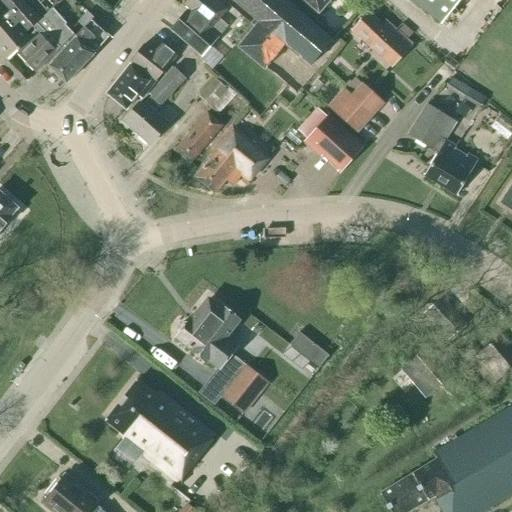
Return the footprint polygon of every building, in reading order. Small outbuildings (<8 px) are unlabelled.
[(0,0),(0,50),(8,60),(16,53),(30,41),(25,34),(39,21),(21,0),(0,0)] [(188,0),(184,5),(188,9),(187,11),(170,30),(201,57),(209,47),(217,38),(217,37),(218,35),(219,36),(227,26),(218,19),(226,10),(214,0),(188,0)] [(311,65),(331,41),(282,0),(231,0),(254,19),(250,24),(254,27),(237,47),(284,85),(284,84),(296,94),(317,70),(311,65)] [(302,0),(305,2),(302,5),(315,17),(329,0),(302,0)] [(409,0),(440,23),(458,0),(409,0)] [(39,21),(25,34),(30,41),(16,53),(34,72),(46,61),(73,34),(63,24),(65,22),(52,8),(39,21)] [(351,30),(386,62),(406,40),(384,20),(381,24),(367,12),(351,30)] [(48,67),(65,84),(108,37),(91,21),(75,36),(73,34),(46,61),(49,65),(48,67)] [(130,61),(144,72),(155,81),(175,56),(160,44),(153,53),(143,45),(130,61)] [(169,51),(175,56),(182,49),(176,44),(169,51)] [(106,94),(125,110),(136,96),(141,100),(155,81),(144,72),(141,76),(129,65),(106,94)] [(153,112),(184,79),(173,68),(149,94),(151,96),(142,107),(138,103),(122,121),(149,145),(168,125),(153,112)] [(479,108),(485,98),(451,77),(445,87),(479,108)] [(198,97),(211,108),(227,91),(214,79),(198,97)] [(351,96),(344,89),(328,107),(356,133),(383,103),(362,84),(351,96)] [(427,104),(408,135),(432,150),(433,148),(438,152),(424,175),(456,196),(478,161),(467,154),(465,157),(453,150),(456,146),(440,137),(451,119),(427,104)] [(174,150),(189,164),(222,126),(206,112),(174,150)] [(303,141),(339,174),(364,146),(328,114),(303,141)] [(248,182),(268,156),(231,126),(213,148),(216,151),(194,177),(214,194),(225,181),(232,186),(240,176),(248,182)] [(499,203),(511,212),(511,183),(499,203)] [(4,224),(17,209),(0,193),(0,229),(5,224),(4,224)] [(434,297),(419,311),(446,340),(461,326),(434,297)] [(223,337),(237,320),(222,309),(221,310),(208,300),(190,322),(182,323),(176,330),(177,338),(205,361),(206,359),(218,368),(235,347),(223,337)] [(299,332),(289,344),(319,368),(329,355),(299,332)] [(476,357),(498,384),(511,373),(511,357),(509,354),(511,351),(511,348),(498,332),(473,352),(467,344),(457,353),(466,364),(476,357)] [(220,398),(244,416),(269,383),(245,365),(220,398)] [(121,437),(178,482),(214,437),(157,392),(155,395),(136,380),(104,420),(123,435),(121,437)] [(405,511),(430,497),(438,511),(479,511),(511,492),(511,407),(511,405),(431,453),(435,460),(378,495),(388,511),(405,511)] [(103,511),(94,504),(98,500),(88,492),(84,493),(63,475),(42,502),(54,511),(103,511)]
